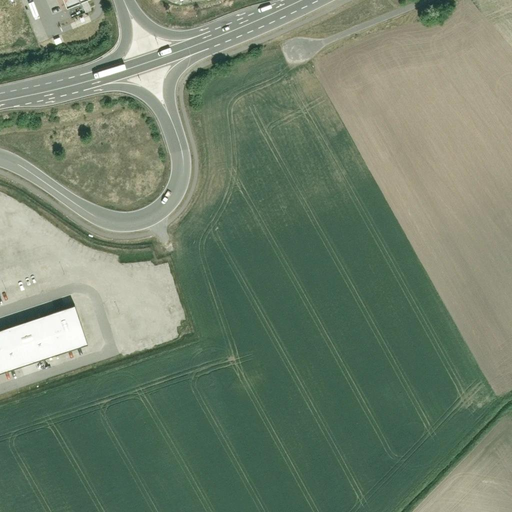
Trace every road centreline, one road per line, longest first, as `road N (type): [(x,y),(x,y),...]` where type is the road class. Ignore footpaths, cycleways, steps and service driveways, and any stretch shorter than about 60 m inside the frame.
road 1 (secondary): [(0,157),(99,218),(132,223),(153,217),(178,190),(183,160),(176,133)]
road 2 (primary): [(81,82),(204,42)]
